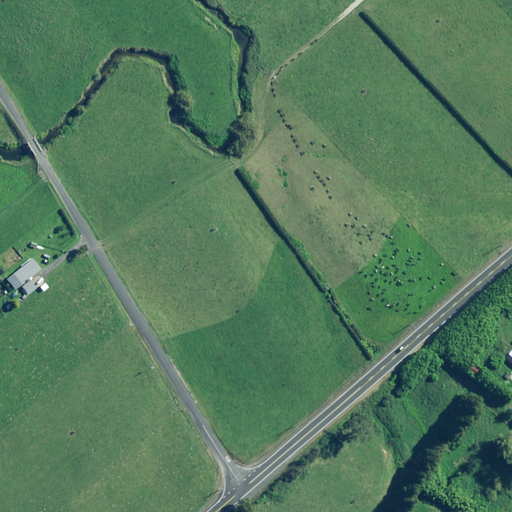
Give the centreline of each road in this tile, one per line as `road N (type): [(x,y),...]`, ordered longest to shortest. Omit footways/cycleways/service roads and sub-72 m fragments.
road 1 (residential): [(242,489),(0,92)]
road 2 (primary): [(242,489),(511,256)]
